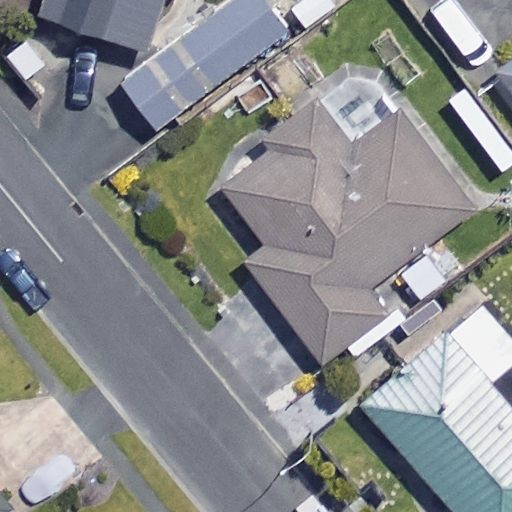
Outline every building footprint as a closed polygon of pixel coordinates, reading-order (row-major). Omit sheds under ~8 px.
[(153,0),(31,0),(30,3),(139,41),(153,0)] [(278,23),(260,0),(211,0),(148,48),(183,95),(278,23)] [(511,47),(491,63),(511,91),(511,47)] [(343,139),(307,91),(254,132),(261,141),(214,177),(260,237),(239,252),(314,351),(383,299),(365,275),(464,199),(391,103),(343,139)] [(511,348),(511,337),(474,294),(356,397),(456,511),(511,511),(511,406),(483,373),(511,348)]
